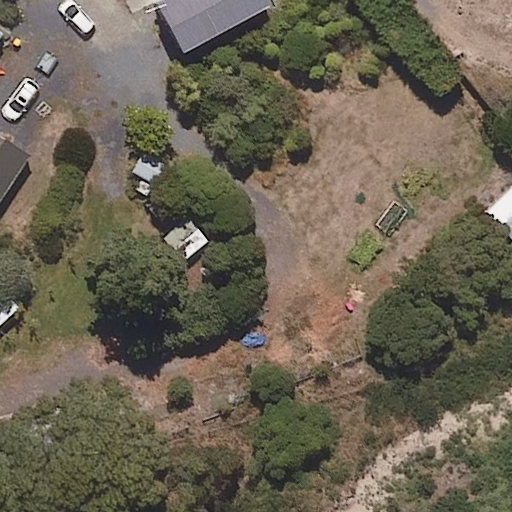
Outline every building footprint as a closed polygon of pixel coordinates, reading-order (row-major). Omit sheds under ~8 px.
[(161,0),(179,39),(263,0),(161,0)] [(0,191),(27,150),(0,132),(0,191)] [(129,168),(143,176),(135,190),(147,196),(155,182),(166,188),(177,168),(140,147),(129,168)] [(511,182),(486,204),(511,234),(511,182)] [(206,237),(185,213),(161,234),(181,258),(206,237)]
